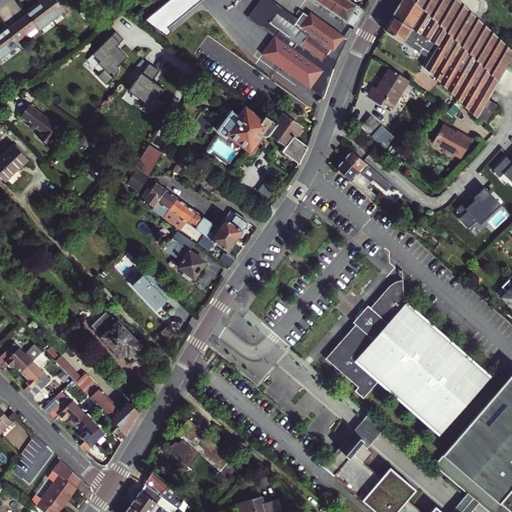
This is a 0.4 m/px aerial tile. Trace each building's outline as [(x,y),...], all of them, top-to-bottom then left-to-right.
[(28,14),(18,21),(27,33),(37,26),(39,29),(64,10),(56,0),(41,0),(26,11),(28,14)] [(168,0),(157,9),(157,8),(148,16),(161,32),(200,0),(168,0)] [(270,22),(256,12),(252,19),(240,10),(245,4),(239,0),(215,0),(221,5),(220,6),(235,17),(236,16),(241,20),(225,42),(253,62),(257,57),(259,58),(272,41),(275,36),(269,32),(274,25),(270,22)] [(271,0),(249,0),(247,2),(266,17),(276,4),(271,0)] [(315,0),(354,26),(364,9),(363,8),(351,0),(315,0)] [(401,0),(392,17),(437,45),(442,53),(437,59),(446,67),(437,81),(456,99),(476,119),(483,107),(488,99),(511,56),(511,50),(469,10),(459,0),(401,0)] [(473,5),(467,0),(459,0),(469,10),(473,5)] [(295,18),(280,7),(275,14),(292,25),(297,19),(295,18)] [(304,9),(301,13),(313,21),(319,20),(304,9)] [(292,25),(275,14),(270,22),(274,25),(300,44),(301,43),(322,59),(334,68),(344,45),(342,41),(334,35),(332,29),(319,20),(313,21),(301,13),(297,19),(292,25)] [(437,45),(392,17),(384,30),(411,47),(414,42),(432,54),(437,45)] [(6,27),(0,31),(0,58),(19,44),(17,41),(27,33),(18,21),(8,29),(6,27)] [(347,40),(332,29),(334,35),(342,41),(344,45),(347,40)] [(123,45),(113,35),(91,57),(106,71),(100,77),(107,84),(130,60),(119,49),(123,45)] [(430,58),(432,54),(414,42),(411,47),(430,58)] [(432,54),(430,58),(424,68),(437,81),(446,67),(437,59),(442,53),(437,45),(432,54)] [(160,72),(149,65),(128,94),(158,114),(163,106),(158,102),(165,92),(153,83),(160,72)] [(409,80),(389,68),(377,88),(373,86),(368,95),(391,109),(409,80)] [(488,99),(483,107),(492,112),(497,104),(488,99)] [(29,104),(20,115),(42,131),(38,137),(49,145),(62,128),(29,104)] [(226,107),(212,126),(226,135),(227,134),(250,150),(261,135),(264,136),(267,135),(269,134),(271,133),(270,132),(277,123),(276,122),(260,111),(257,115),(246,107),(239,117),(226,107)] [(277,123),(297,137),(303,130),(300,128),(301,126),(293,121),(296,116),(292,113),(291,114),(287,111),(284,115),(283,114),(276,122),(277,123)] [(381,124),(370,115),(361,125),(372,135),(381,124)] [(308,145),(297,137),(277,123),(270,132),(271,133),(287,144),(282,150),(299,163),(308,145)] [(457,132),(443,124),(433,142),(460,157),(471,138),(458,130),(457,132)] [(14,144),(0,157),(0,176),(4,181),(28,158),(14,144)] [(388,182),(351,151),(344,159),(367,179),(371,175),(384,186),(388,182)] [(511,158),(509,161),(507,158),(495,170),(500,175),(504,172),(511,179),(511,158)] [(371,182),(367,179),(344,159),(336,168),(373,200),(377,195),(367,187),(371,182)] [(132,168),(123,181),(138,190),(147,177),(132,168)] [(388,182),(384,186),(392,193),(396,189),(388,182)] [(163,216),(177,197),(158,183),(157,186),(154,185),(143,200),(153,206),(152,208),(163,216)] [(124,184),(120,188),(137,201),(141,197),(124,184)] [(502,204),(485,187),(461,211),(478,228),(502,204)] [(163,216),(181,229),(195,210),(177,197),(163,216)] [(229,210),(223,220),(219,226),(237,239),(243,230),(242,230),(248,221),(231,209),(229,210)] [(195,210),(181,229),(198,242),(211,226),(210,221),(195,210)] [(501,210),(492,220),(499,227),(508,216),(501,210)] [(211,226),(198,242),(209,249),(211,247),(213,248),(216,243),(228,252),(237,239),(219,226),(223,220),(216,215),(210,221),(211,226)] [(165,221),(158,231),(167,236),(173,227),(165,221)] [(179,231),(177,230),(169,242),(168,241),(164,248),(172,254),(173,252),(183,259),(178,266),(185,271),(183,274),(191,279),(193,276),(194,277),(205,261),(189,250),(195,242),(179,231)] [(167,236),(158,231),(156,234),(164,240),(167,236)] [(224,254),(219,260),(229,267),(236,257),(230,253),(228,257),(224,254)] [(156,310),(173,294),(149,269),(132,285),(156,310)] [(357,295),(473,395),(485,382),(479,376),(481,374),(465,359),(462,362),(452,353),(454,351),(437,336),(435,339),(424,329),(426,327),(410,312),(407,315),(399,308),(402,304),(400,282),(398,278),(396,276),(391,273),(387,272),(382,273),(379,275),(360,296),(358,294),(357,295)] [(511,307),(511,282),(509,280),(502,287),(506,292),(501,297),(511,307)] [(441,432),(473,395),(357,295),(354,298),(357,300),(349,309),(346,307),(342,312),(345,314),(334,327),(336,329),(332,333),(330,331),(315,348),(343,372),(335,381),(344,388),(362,368),(378,383),(381,380),(391,388),(389,391),(405,406),(408,403),(418,412),(416,415),(433,430),(436,427),(441,432)] [(349,309),(357,300),(354,298),(352,296),(344,305),(346,307),(349,309)] [(141,345),(107,310),(91,325),(103,336),(103,341),(108,347),(113,347),(120,355),(124,355),(126,353),(129,356),(141,345)] [(173,331),(166,323),(153,335),(161,342),(173,331)] [(65,334),(74,343),(78,348),(87,339),(82,333),(78,329),(69,331),(65,334)] [(14,363),(21,371),(32,360),(14,342),(0,355),(0,364),(1,366),(6,361),(9,363),(12,366),(14,363)] [(35,343),(26,351),(41,365),(49,357),(35,343)] [(55,360),(72,378),(96,403),(118,426),(121,430),(126,434),(139,412),(128,400),(120,408),(85,372),(81,376),(61,355),(55,360)] [(26,381),(29,384),(32,386),(27,392),(32,397),(51,378),(32,360),(21,371),(29,379),(26,381)] [(511,511),(511,376),(435,469),(486,511),(511,511)] [(32,386),(29,384),(24,389),(27,392),(32,386)] [(67,416),(75,424),(86,413),(67,394),(59,402),(53,396),(42,407),(54,419),(59,414),(65,419),(67,416)] [(0,430),(11,420),(0,409),(0,430)] [(85,440),(80,444),(86,449),(104,431),(86,413),(75,424),(82,431),(80,434),(85,440)] [(194,436),(199,430),(188,420),(177,433),(183,438),(178,445),(175,442),(168,450),(187,466),(199,452),(220,470),(216,474),(226,483),(241,466),(231,456),(230,458),(203,435),(199,440),(194,436)] [(118,426),(112,431),(116,435),(121,430),(118,426)] [(35,439),(26,452),(32,456),(41,444),(35,439)] [(380,479),(353,457),(336,477),(364,500),(361,505),(369,511),(433,511),(432,511),(414,511),(405,504),(413,495),(388,473),(380,479)] [(80,478),(61,460),(54,470),(59,475),(38,505),(47,511),(55,511),(57,510),(59,511),(77,487),(75,485),(80,478)] [(32,501),(38,505),(59,475),(54,470),(32,501)] [(144,484),(145,485),(176,507),(180,503),(174,497),(178,493),(153,471),(144,484)] [(176,507),(145,485),(130,505),(139,511),(149,511),(156,502),(160,505),(169,511),(182,511),(178,509),(176,507)] [(281,511),(277,499),(264,503),(261,495),(251,498),(252,500),(243,503),(243,501),(233,504),(235,511),(281,511)] [(156,502),(149,511),(154,511),(160,505),(156,502)]
